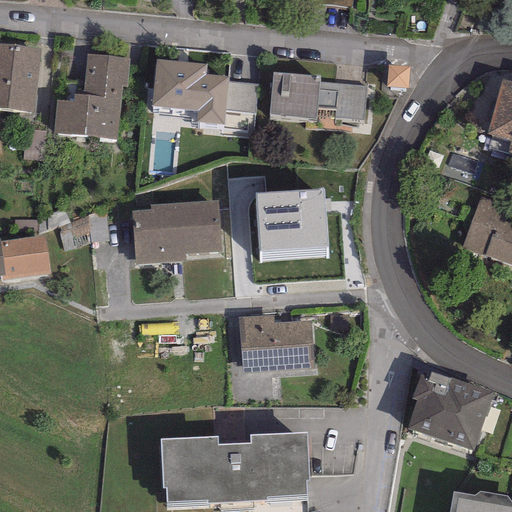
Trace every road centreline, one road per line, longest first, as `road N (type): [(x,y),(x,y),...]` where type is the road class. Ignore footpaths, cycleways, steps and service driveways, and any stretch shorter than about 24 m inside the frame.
road 1 (residential): [(0,17),(412,56),(463,70)]
road 2 (tertiary): [(463,70),(417,106),(382,188),(388,264),(405,317)]
road 3 (residential): [(405,317),(390,332),(368,511)]
road 4 (tertiary): [(405,317),(451,355),(511,385)]
